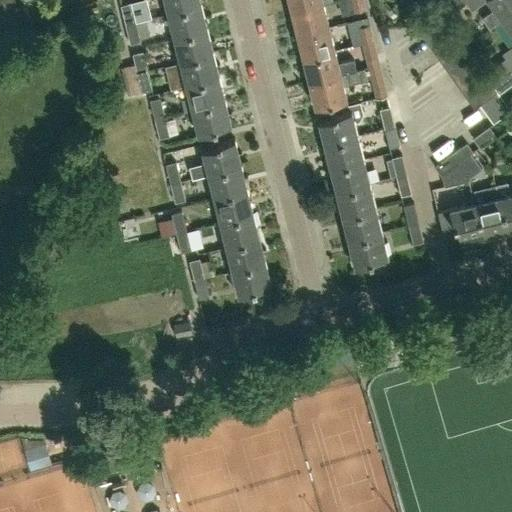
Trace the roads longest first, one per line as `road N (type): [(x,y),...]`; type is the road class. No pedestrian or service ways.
road 1 (residential): [(318,314),(240,0)]
road 2 (residential): [(318,314),(511,269)]
